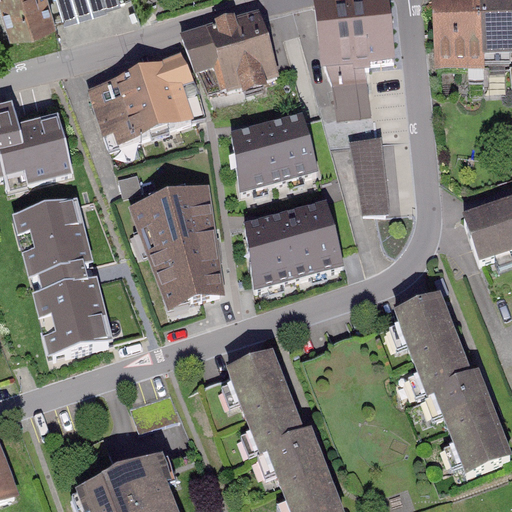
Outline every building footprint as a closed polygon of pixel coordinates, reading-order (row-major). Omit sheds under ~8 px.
[(54,25),(47,0),(2,0),(13,37),(54,25)] [(57,0),(64,22),(121,5),(119,0),(57,0)] [(388,0),(317,8),(324,73),(345,120),(372,116),(366,68),(395,65),(388,0)] [(511,0),(479,0),(480,5),(434,6),(437,72),(507,69),(507,54),(511,54),(511,0)] [(283,84),(264,17),(191,38),(211,104),(283,84)] [(183,62),(91,94),(114,159),(205,127),(183,62)] [(0,179),(6,178),(10,197),(75,180),(60,119),(19,129),(14,109),(0,112),(0,179)] [(304,124),(233,143),(241,199),(318,178),(304,124)] [(388,220),(379,148),(351,150),(365,222),(388,220)] [(210,187),(126,210),(168,318),(228,302),(210,187)] [(20,223),(54,363),(109,350),(75,209),(20,223)] [(328,211),(246,233),(255,297),(345,272),(328,211)] [(511,211),(466,227),(481,269),(511,258),(511,211)] [(472,388),(440,307),(399,323),(431,404),(472,388)] [(305,446),(273,364),(231,381),(264,462),(271,459),(305,446)] [(511,464),(480,385),(472,388),(438,401),(458,450),(447,454),(455,475),(465,471),(469,481),(511,464)] [(171,398),(132,411),(140,438),(179,425),(171,398)] [(339,511),(312,443),(305,446),(271,459),(291,511),(339,511)] [(0,444),(0,510),(24,501),(0,444)] [(186,511),(168,461),(79,492),(86,511),(186,511)]
